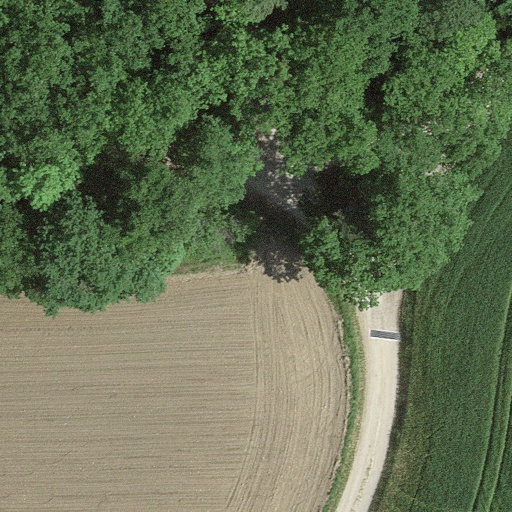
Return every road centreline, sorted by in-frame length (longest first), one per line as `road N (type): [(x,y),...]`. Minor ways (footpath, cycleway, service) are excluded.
road 1 (track): [(352,511),(377,412),(381,336),(370,268),(511,69)]
road 2 (track): [(220,0),(277,169),(510,71)]
road 3 (track): [(0,151),(277,169),(370,268)]
